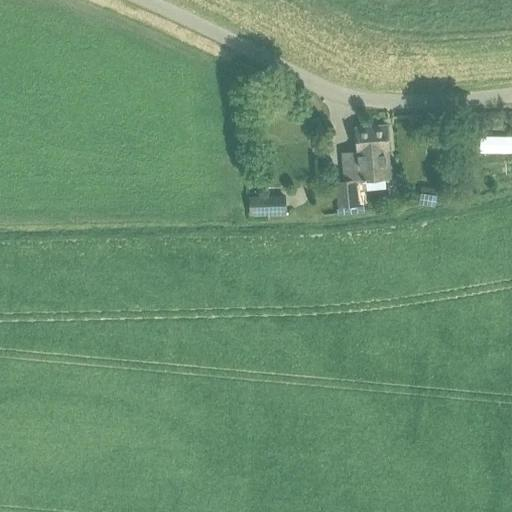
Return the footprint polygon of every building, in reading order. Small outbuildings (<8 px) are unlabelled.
[(387,139),(386,125),(369,127),(355,128),(356,136),(357,152),(349,153),(343,153),(342,153),(343,157),(344,169),(345,181),(345,182),(345,181),(363,180),(365,180),(386,178),(385,159),(384,151),(388,150),(387,139)] [(264,135),(255,136),(256,148),(265,147),(264,135)] [(356,187),(345,188),(342,188),(338,188),(338,186),(337,182),(339,206),(342,206),(358,204),(357,196),(356,187)] [(468,182),(462,184),(465,194),(472,192),(468,182)] [(420,201),(435,204),(437,192),(422,190),(420,201)] [(284,195),(249,195),(249,216),(284,216),(284,195)]
